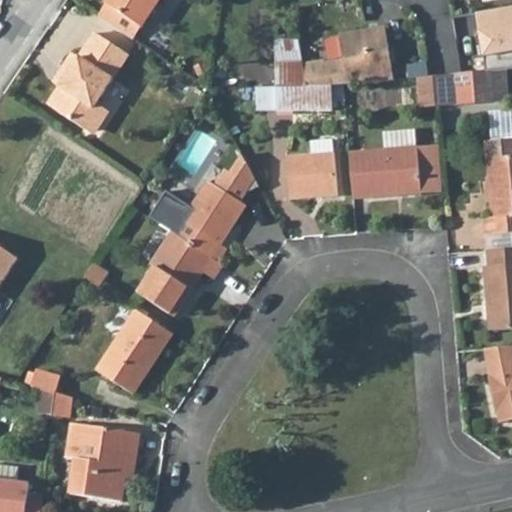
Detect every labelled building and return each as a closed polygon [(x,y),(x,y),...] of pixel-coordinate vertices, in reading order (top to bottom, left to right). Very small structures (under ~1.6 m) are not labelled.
[(110,0),(105,8),(111,11),(103,23),(121,36),(129,24),(139,31),(151,14),(159,0),(110,0)] [(511,6),(473,14),(481,58),(481,73),(491,71),(511,70),(511,6)] [(306,66),(310,89),(332,88),(365,87),(396,81),(387,28),(342,36),(346,61),(327,65),(326,62),(306,66)] [(68,74),(59,87),(46,106),(85,133),(96,129),(103,121),(99,109),(94,105),(127,57),(94,35),(78,60),(70,55),(60,69),(68,74)] [(460,55),(426,61),(429,75),(432,75),(452,72),(462,69),(460,55)] [(60,69),(52,82),(59,87),(68,74),(60,69)] [(462,69),(452,72),(454,106),(471,105),(469,74),(463,75),(462,69)] [(452,72),(432,75),(434,98),(435,108),(454,106),(452,72)] [(429,75),(417,78),(418,99),(434,98),(432,75),(429,75)] [(310,89),(278,90),(279,114),(333,113),(332,88),(310,89)] [(278,90),(256,90),(257,114),(279,114),(278,90)] [(434,98),(418,99),(419,110),(435,108),(434,98)] [(511,108),(492,109),(493,138),(511,136),(511,108)] [(385,152),(350,154),(353,201),(422,197),(418,151),(417,131),(384,134),(385,152)] [(511,136),(493,138),(494,155),(496,189),(490,189),(491,216),(484,216),(485,235),(511,233),(511,136)] [(493,138),(487,138),(488,155),(490,189),(496,189),(494,155),(493,138)] [(311,160),(288,162),(292,204),(339,201),(334,145),(310,147),(311,160)] [(438,149),(418,151),(422,197),(442,195),(438,149)] [(213,181),(177,235),(223,265),(232,250),(226,246),(252,206),(213,181)] [(177,235),(175,233),(154,264),(159,268),(141,295),(177,318),(207,273),(217,280),(226,267),(223,265),(177,235)] [(0,289),(19,260),(0,247),(0,289)] [(511,249),(488,252),(489,266),(485,267),(490,331),(511,328),(511,249)] [(175,334),(140,311),(110,359),(101,372),(136,395),(175,334)] [(511,353),(511,347),(484,349),(490,376),(487,376),(495,410),(499,409),(501,421),(511,418),(511,353)] [(39,410),(73,418),(79,396),(61,392),(65,374),(39,368),(35,387),(44,389),(39,410)] [(75,429),(70,463),(84,465),(78,500),(122,507),(128,472),(136,474),(142,440),(75,429)] [(0,511),(42,511),(44,498),(29,495),(30,485),(20,483),(22,468),(0,464),(0,511)]
